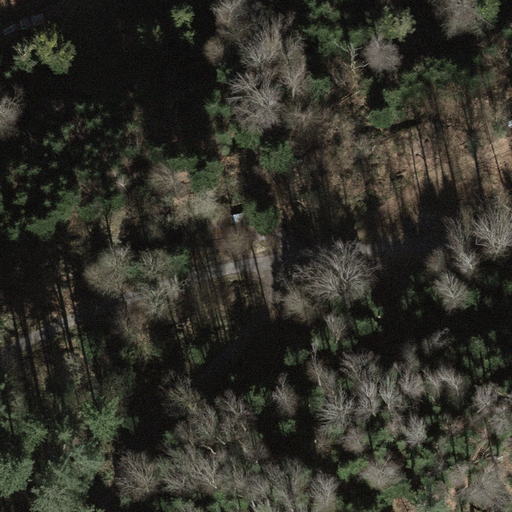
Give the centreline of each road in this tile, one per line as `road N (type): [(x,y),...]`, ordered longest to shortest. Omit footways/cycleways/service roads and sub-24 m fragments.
road 1 (track): [(511,221),(318,253),(191,287),(27,338),(0,360)]
road 2 (track): [(116,511),(120,467),(318,253)]
road 3 (track): [(511,131),(384,193),(318,253)]
